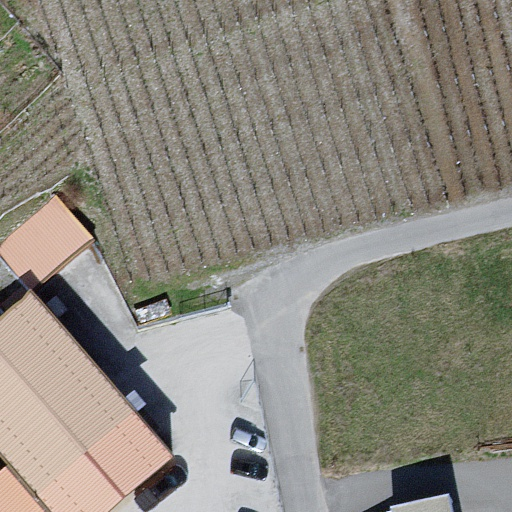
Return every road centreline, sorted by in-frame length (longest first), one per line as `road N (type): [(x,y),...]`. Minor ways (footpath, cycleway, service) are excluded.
road 1 (residential): [(310,511),(290,306),(320,266)]
road 2 (unclassified): [(320,266),(511,215)]
